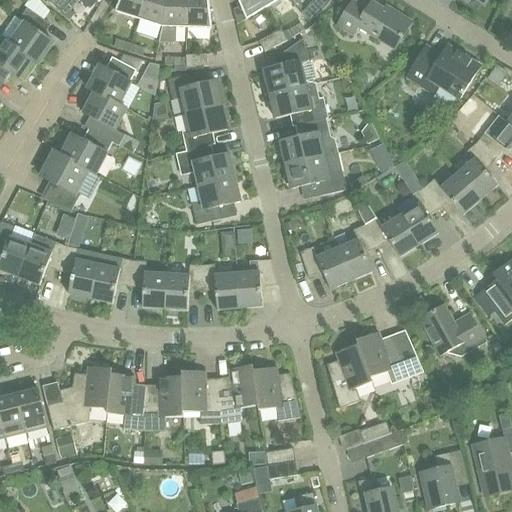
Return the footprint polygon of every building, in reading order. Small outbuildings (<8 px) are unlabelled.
[(49,22),(58,14),(44,0),(38,0),(33,5),(49,22)] [(46,0),(58,10),(64,4),(60,0),(46,0)] [(69,21),(75,14),(79,9),(69,0),(68,0),(64,4),(58,10),(69,21)] [(101,0),(77,0),(86,8),(92,8),(98,2),(99,3),(101,0)] [(120,0),(115,12),(139,20),(145,0),(120,0)] [(145,0),(139,20),(162,27),(166,0),(145,0)] [(187,0),(166,0),(162,27),(159,43),(175,43),(176,28),(186,28),(187,0)] [(208,0),(187,0),(186,28),(212,29),(208,0)] [(237,25),(246,20),(267,7),(263,0),(237,0),(241,7),(233,10),(237,25)] [(320,0),(314,7),(320,12),(331,1),(330,0),(320,0)] [(353,35),(358,27),(394,49),(411,23),(394,12),(392,16),(371,3),(367,11),(352,2),(338,25),(353,35)] [(24,23),(10,43),(10,44),(32,60),(32,61),(37,64),(38,65),(54,43),(42,36),(42,32),(48,23),(27,9),(19,20),(24,23)] [(305,30),(302,27),(300,24),(287,32),(291,38),(305,30)] [(264,52),(286,41),(281,31),(259,42),(264,52)] [(25,82),(37,64),(32,61),(32,60),(10,44),(10,43),(3,39),(0,43),(0,66),(19,80),(20,78),(25,82)] [(114,47),(128,52),(131,44),(116,39),(114,47)] [(263,71),(269,95),(317,84),(312,63),(308,60),(303,39),(284,52),(287,65),(263,71)] [(128,52),(143,56),(145,48),(131,44),(128,52)] [(481,66),(448,46),(441,56),(426,46),(406,78),(433,95),(438,87),(459,101),(481,66)] [(187,68),(207,66),(206,54),(185,56),(186,58),(185,58),(185,66),(186,66),(187,68)] [(164,59),(164,64),(165,67),(185,66),(185,58),(164,59)] [(87,90),(94,93),(118,105),(119,105),(131,83),(130,82),(136,71),(115,60),(110,69),(107,70),(99,66),(87,90)] [(150,64),(143,76),(157,82),(159,66),(150,64)] [(182,98),(185,114),(222,106),(216,82),(201,85),(199,73),(169,80),(174,100),(182,98)] [(323,98),(320,99),(317,84),(269,95),(275,119),(298,114),(301,125),(303,125),(326,120),(326,119),(328,119),(323,98)] [(87,130),(91,132),(112,143),(119,146),(124,135),(115,131),(126,109),(119,105),(118,105),(94,93),(83,114),(90,118),(91,121),(87,130)] [(186,152),(203,148),(208,147),(206,135),(228,130),(222,106),(185,114),(189,131),(182,132),(186,152)] [(280,143),(286,166),(338,154),(335,140),(331,139),(326,120),(303,125),(306,137),(280,143)] [(485,133),(477,143),(496,161),(504,150),(511,156),(511,126),(507,123),(494,140),(485,133)] [(61,156),(60,156),(89,171),(88,172),(96,176),(112,143),(91,132),(87,140),(83,141),(72,135),(61,156)] [(474,160),(457,174),(480,201),(498,186),(485,171),(496,161),(477,143),(467,152),(474,160)] [(206,160),(203,148),(186,152),(176,155),(181,177),(195,174),(198,187),(235,178),(229,154),(206,160)] [(44,200),(72,211),(79,197),(76,196),(88,172),(89,171),(60,156),(61,156),(54,152),(40,177),(50,183),(51,186),(44,200)] [(347,191),(341,166),(338,154),(286,166),(291,189),(318,183),(321,197),(347,191)] [(434,180),(424,189),(439,210),(450,201),(463,216),(480,201),(457,174),(441,188),(434,180)] [(351,183),(356,190),(368,183),(363,176),(351,183)] [(240,202),(235,178),(198,187),(202,202),(192,205),(196,226),(221,220),(218,208),(240,202)] [(418,205),(400,216),(419,246),(438,234),(428,217),(439,210),(424,189),(413,196),(418,205)] [(376,219),(364,226),(376,249),(389,241),(399,258),(419,246),(400,216),(382,228),(376,219)] [(1,222),(0,225),(0,250),(4,252),(0,262),(0,270),(18,278),(31,245),(11,237),(15,228),(1,222)] [(357,241),(337,249),(351,282),(372,273),(364,254),(376,249),(364,226),(353,231),(357,241)] [(47,267),(58,272),(65,247),(55,243),(51,254),(31,245),(18,278),(39,287),(47,267)] [(58,272),(60,272),(72,275),(68,295),(90,300),(98,265),(77,261),(79,250),(65,247),(58,272)] [(330,290),(351,282),(337,249),(317,257),(313,248),(299,254),(309,278),(323,272),(330,290)] [(117,285),(130,288),(133,262),(121,259),(119,270),(98,265),(90,300),(113,304),(117,285)] [(497,281),(480,293),(495,313),(505,326),(511,320),(511,259),(492,275),(497,281)] [(258,272),(237,274),(240,309),(262,307),(261,288),(277,286),(271,261),(257,262),(258,272)] [(142,309),(165,310),(167,275),(145,273),(146,263),(133,262),(130,288),(143,289),(142,309)] [(189,292),(200,292),(202,292),(202,266),(189,265),(189,276),(167,275),(165,310),(187,312),(189,292)] [(214,265),(202,266),(202,292),(215,291),(217,311),(240,309),(237,274),(215,276),(214,265)] [(461,357),(486,343),(470,313),(453,323),(444,306),(419,319),(440,357),(447,353),(461,357)] [(414,348),(413,348),(400,353),(394,335),(381,340),(379,333),(356,341),(358,346),(370,379),(387,373),(391,385),(423,374),(414,348)] [(370,379),(358,346),(336,354),(338,361),(324,366),(339,409),(360,402),(356,389),(372,383),(370,379)] [(230,377),(218,380),(222,425),(243,421),(241,410),(258,406),(258,409),(258,407),(259,406),(253,372),(253,371),(253,369),(252,366),(229,371),(230,377)] [(254,372),(253,369),(253,371),(253,372),(259,406),(258,407),(258,409),(259,412),(276,408),(278,422),(300,418),(290,373),(278,376),(276,367),(254,372)] [(107,410),(108,410),(111,375),(112,370),(88,369),(87,375),(73,375),(73,388),(60,391),(62,403),(48,406),(53,431),(89,423),(90,409),(107,410)] [(182,372),(182,375),(181,378),(182,378),(182,413),(183,413),(183,412),(200,413),(200,425),(221,425),(222,425),(218,380),(205,379),(206,373),(182,372)] [(124,430),(144,431),(146,386),(134,385),(134,377),(111,376),(111,375),(108,410),(107,410),(107,415),(124,416),(124,430)] [(183,418),(183,416),(183,413),(182,413),(182,378),(181,378),(159,377),(158,386),(146,386),(144,431),(165,432),(166,418),(183,418)] [(48,428),(38,390),(16,395),(26,433),(48,428)] [(16,395),(0,399),(0,418),(5,438),(26,433),(16,395)] [(360,432),(364,444),(390,434),(386,423),(360,432)] [(511,470),(508,454),(511,453),(511,428),(502,430),(504,439),(473,446),(484,497),(511,490),(511,470)] [(404,445),(399,431),(390,434),(364,444),(362,445),(367,458),(404,445)] [(72,436),(56,440),(60,457),(61,459),(77,454),(72,436)] [(265,453),(267,466),(295,462),(293,449),(265,453)] [(144,464),(144,466),(153,466),(153,451),(144,450),(144,452),(144,464)] [(429,510),(459,503),(454,480),(467,477),(461,451),(434,457),(437,470),(420,474),(429,510)] [(134,452),(134,464),(135,464),(144,464),(144,452),(134,452)] [(224,452),(211,453),(213,465),(225,463),(224,452)] [(265,453),(249,454),(249,466),(266,465),(265,453)] [(43,458),(46,466),(57,463),(54,454),(43,458)] [(296,461),(295,462),(267,466),(269,480),(298,476),(296,461)] [(22,462),(12,465),(14,474),(24,471),(22,462)] [(1,468),(3,476),(14,474),(12,465),(1,468)] [(71,467),(56,472),(65,498),(80,493),(71,467)] [(254,470),(257,488),(270,486),(267,467),(254,470)] [(120,474),(124,485),(130,482),(132,478),(129,472),(120,474)] [(369,511),(397,511),(392,488),(375,492),(372,480),(359,483),(363,502),(368,505),(369,511)] [(262,511),(256,488),(235,494),(238,504),(236,504),(237,511),(262,511)] [(316,511),(313,493),(299,497),(302,510),(292,511),(316,511)]
